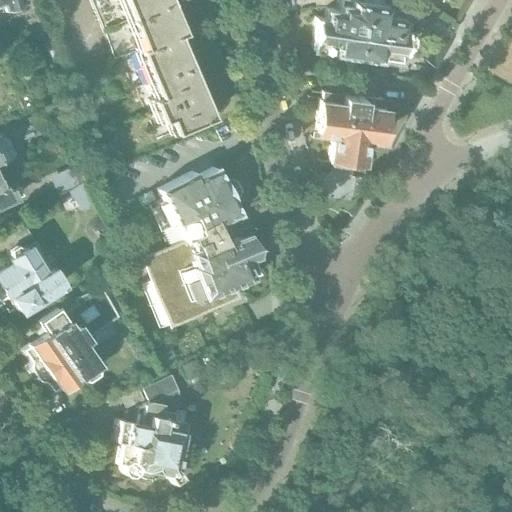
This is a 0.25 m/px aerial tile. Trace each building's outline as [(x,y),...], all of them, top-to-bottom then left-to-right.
[(22,6),(20,0),(0,0),(0,7),(2,7),(4,13),(22,6)] [(88,0),(93,11),(118,1),(117,0),(88,0)] [(166,4),(164,0),(117,0),(118,1),(121,8),(123,13),(126,20),(166,4)] [(331,52),(355,55),(363,2),(350,0),(338,0),(337,10),(325,8),(323,22),(313,20),(311,36),(312,37),(310,48),(332,51),(331,52)] [(363,0),(355,55),(378,59),(378,58),(400,61),(401,50),(402,50),(405,30),(401,30),(403,18),(384,16),(385,8),(386,5),(380,4),(380,0),(363,0)] [(98,23),(123,13),(121,8),(118,1),(93,11),(98,23)] [(128,25),(133,37),(138,50),(172,36),(174,35),(178,33),(166,4),(126,20),(128,25)] [(128,25),(126,20),(123,13),(98,23),(103,35),(128,25)] [(133,37),(128,25),(103,35),(108,47),(133,37)] [(186,68),(172,36),(138,50),(134,51),(147,84),(186,68)] [(134,51),(138,50),(133,37),(108,47),(113,58),(133,50),(134,51)] [(70,76),(68,71),(63,73),(60,66),(43,74),(48,85),(52,83),(70,76)] [(197,93),(186,68),(147,84),(153,98),(147,101),(151,112),(197,93)] [(377,138),(382,107),(380,106),(381,98),(371,97),(374,76),(332,70),(329,92),(321,91),(320,99),(318,98),(314,130),(329,132),(326,154),(328,154),(327,161),(318,160),(318,159),(316,159),(316,161),(367,168),(368,165),(365,165),(365,166),(356,165),(357,158),(359,158),(361,136),(377,138)] [(70,82),(55,88),(63,105),(77,99),(70,82)] [(208,118),(197,93),(151,112),(156,123),(162,120),(168,134),(208,118)] [(79,109),(76,101),(64,106),(68,114),(79,109)] [(0,201),(19,193),(14,184),(3,189),(1,185),(0,185),(0,178),(1,178),(0,176),(0,161),(2,163),(9,160),(11,154),(4,138),(0,136),(0,201)] [(255,247),(252,241),(247,239),(244,240),(243,237),(226,244),(224,238),(228,236),(224,228),(220,231),(217,225),(235,215),(212,169),(193,178),(190,173),(157,189),(173,222),(174,225),(169,227),(172,234),(162,238),(165,246),(142,256),(143,260),(171,324),(233,298),(228,286),(257,274),(250,257),(251,257),(250,253),(253,252),(255,247)] [(41,211),(42,208),(40,203),(31,207),(33,212),(36,214),(36,215),(41,212),(41,211)] [(37,275),(22,250),(19,251),(18,250),(13,247),(28,237),(20,224),(0,236),(0,239),(7,250),(7,256),(8,258),(4,260),(6,263),(0,267),(0,292),(4,298),(5,297),(14,311),(28,302),(29,304),(54,288),(52,285),(59,281),(61,275),(56,269),(50,268),(37,275)] [(82,341),(81,339),(115,314),(98,284),(52,306),(32,320),(41,332),(16,350),(26,363),(25,369),(35,384),(41,385),(49,395),(73,378),(84,380),(92,374),(93,365),(79,344),(82,341)] [(172,468),(183,411),(173,409),(175,395),(174,392),(175,392),(168,376),(141,387),(148,402),(135,408),(122,413),(122,417),(121,421),(114,420),(110,441),(119,443),(114,465),(118,466),(117,470),(121,475),(126,476),(131,472),(132,468),(162,474),(168,484),(178,477),(172,468)]
